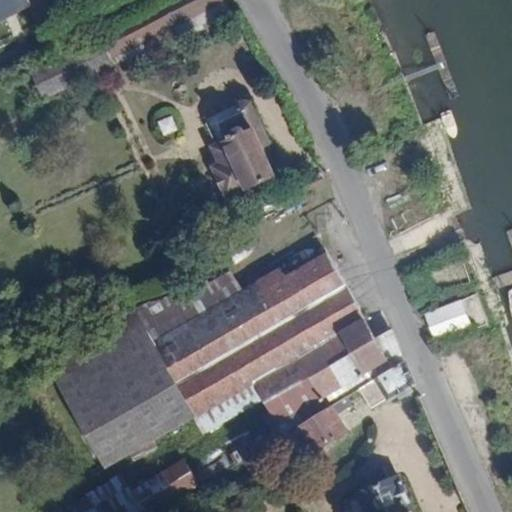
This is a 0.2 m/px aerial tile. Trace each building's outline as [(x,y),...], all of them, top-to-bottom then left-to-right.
[(226,16),(216,0),(163,0),(97,34),(117,72),(226,16)] [(74,45),(89,74),(106,65),(92,36),(74,45)] [(74,45),(23,71),(38,99),(89,74),(74,45)] [(239,110),(203,126),(210,143),(214,142),(221,158),(228,155),(242,189),(262,180),(266,171),(239,110)] [(158,119),(163,134),(178,130),(173,114),(158,119)] [(298,426),(346,395),(341,383),(349,378),(337,360),(374,338),(324,253),(283,278),(276,266),(150,341),(134,314),(43,365),(103,470),(194,419),(203,437),(265,399),(285,434),(298,426)] [(462,298),(424,312),(434,339),(472,325),(462,298)] [(373,378),(401,361),(387,329),(374,338),(337,360),(349,378),(341,383),(346,395),(373,378)] [(410,382),(401,361),(373,378),(384,398),(410,382)] [(349,404),(346,395),(298,426),(315,453),(346,433),(334,413),(349,404)] [(77,511),(160,511),(193,492),(178,464),(132,488),(124,474),(109,482),(72,501),(77,511)] [(412,511),(396,476),(358,494),(365,511),(412,511)]
